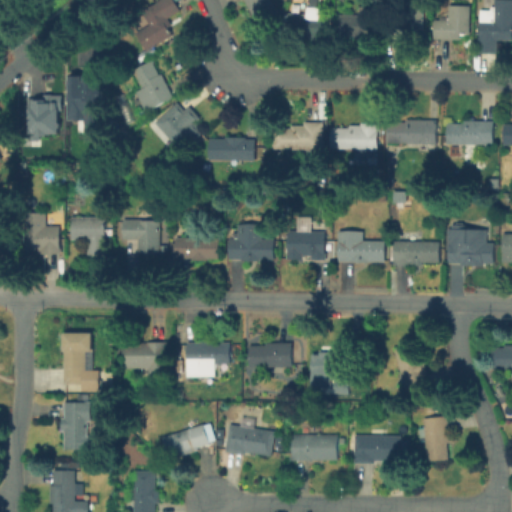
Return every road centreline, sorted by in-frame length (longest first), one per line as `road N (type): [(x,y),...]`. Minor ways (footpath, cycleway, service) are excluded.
road 1 (residential): [(511,304),(0,297)]
road 2 (residential): [(511,82),(254,83),(227,64),(211,0)]
road 3 (residential): [(216,511),(224,505),(499,507)]
road 4 (residential): [(23,298),(9,511)]
road 5 (residential): [(460,304),(463,369),(495,454),(498,511)]
road 6 (residential): [(93,0),(0,79)]
